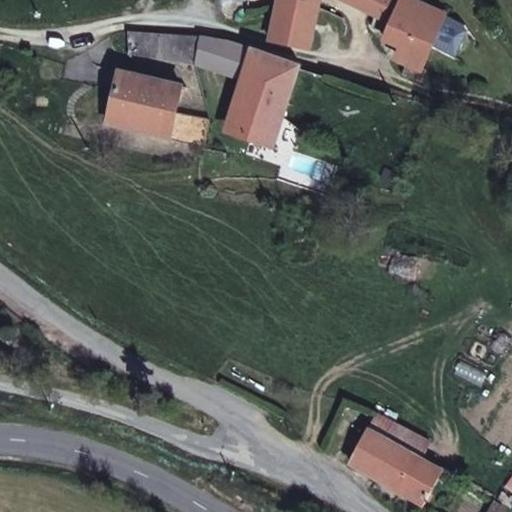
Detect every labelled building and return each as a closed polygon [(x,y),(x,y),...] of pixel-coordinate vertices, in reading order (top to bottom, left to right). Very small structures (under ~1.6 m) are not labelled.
[(313,58),(321,0),(277,0),(270,52),(313,58)] [(324,0),(375,26),(388,0),(324,0)] [(417,0),(388,0),(375,26),(380,29),(381,48),(399,56),(395,66),(411,74),(405,85),(426,91),(451,26),(412,9),(417,0)] [(116,67),(188,70),(191,47),(118,45),(116,67)] [(188,70),(233,91),(253,62),(191,47),(188,70)] [(301,78),(253,62),(233,91),(215,146),(262,157),(288,110),(301,78)] [(103,139),(194,158),(198,137),(173,131),(178,104),(111,92),(103,139)] [(423,441),(370,409),(361,427),(415,460),(423,441)] [(415,460),(361,427),(347,461),(419,505),(434,472),(415,460)] [(498,511),(486,503),(480,511),(498,511)]
